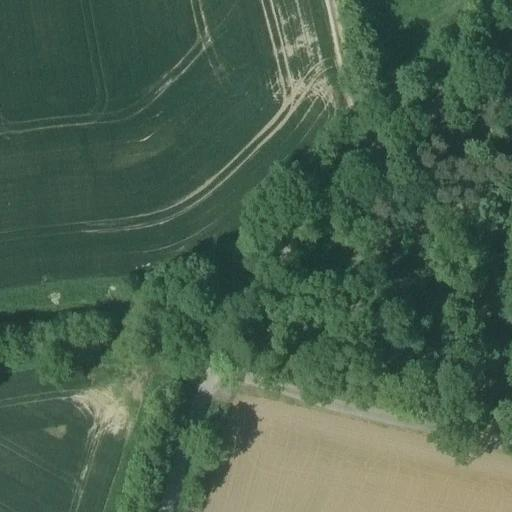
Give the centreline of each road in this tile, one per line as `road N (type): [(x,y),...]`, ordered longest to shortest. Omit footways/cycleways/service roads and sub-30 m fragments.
road 1 (unclassified): [(511,35),(368,154),(279,253),(243,303),(212,371),(166,511)]
road 2 (track): [(327,0),(368,154)]
